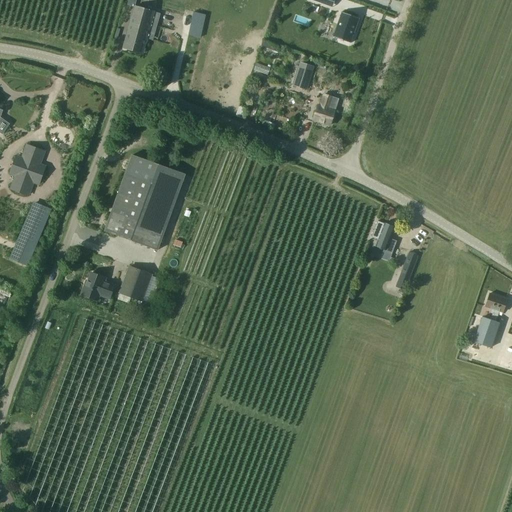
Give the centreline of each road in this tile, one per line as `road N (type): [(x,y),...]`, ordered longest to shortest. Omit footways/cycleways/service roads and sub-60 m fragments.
road 1 (unclassified): [(0,433),(126,86)]
road 2 (unclassified): [(345,171),(126,86)]
road 3 (unclassified): [(511,266),(345,171)]
road 4 (unclassified): [(345,171),(407,0)]
road 5 (unclassified): [(126,86),(0,50)]
